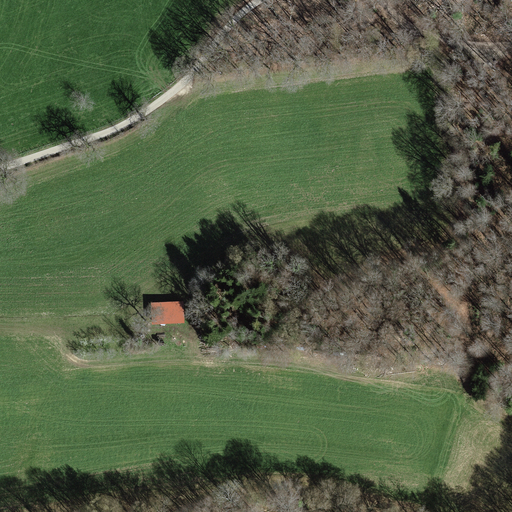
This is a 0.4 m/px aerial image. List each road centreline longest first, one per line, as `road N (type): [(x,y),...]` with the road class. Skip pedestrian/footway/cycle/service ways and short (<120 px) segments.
road 1 (track): [(208,360),(195,331),(190,278),(188,80)]
road 2 (track): [(204,63),(104,134),(0,168)]
road 3 (track): [(381,0),(420,35),(474,47),(511,44)]
